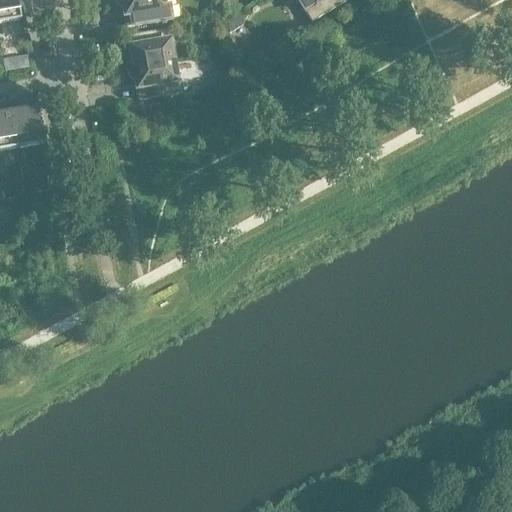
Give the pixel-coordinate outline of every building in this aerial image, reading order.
[(0,0),(0,24),(20,21),(16,0),(0,0)] [(164,8),(162,0),(114,0),(115,1),(115,2),(116,4),(117,5),(120,7),(121,8),(122,8),(126,28),(170,21),(168,8),(164,8)] [(236,0),(223,0),(226,14),(238,12),(236,0)] [(297,0),(305,12),(311,23),(346,2),(344,0),(297,0)] [(220,1),(210,3),(213,17),(222,16),(220,1)] [(242,12),(227,21),(229,34),(244,25),(242,12)] [(125,70),(173,62),(170,43),(174,42),(172,29),(127,37),(131,57),(129,57),(128,59),(127,60),(127,62),(126,63),(126,65),(126,66),(126,68),(126,69),(125,70)] [(13,59),(3,61),(6,73),(15,71),(13,59)] [(176,81),(173,62),(125,70),(125,71),(126,71),(126,72),(127,74),(128,75),(128,77),(129,78),(130,79),(133,81),(135,81),(138,101),(182,94),(180,81),(176,81)] [(18,100),(8,102),(16,149),(41,145),(35,110),(20,112),(18,100)] [(0,152),(16,149),(8,102),(0,103),(0,107),(1,115),(0,115),(0,152)] [(30,182),(22,183),(24,195),(36,193),(35,185),(30,182)]
